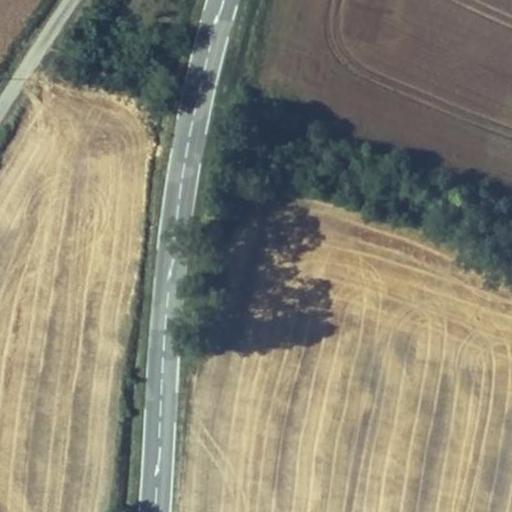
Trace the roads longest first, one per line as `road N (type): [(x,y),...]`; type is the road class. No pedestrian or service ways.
road 1 (tertiary): [(154,511),(170,263),(221,0)]
road 2 (unclassified): [(0,108),(72,0)]
